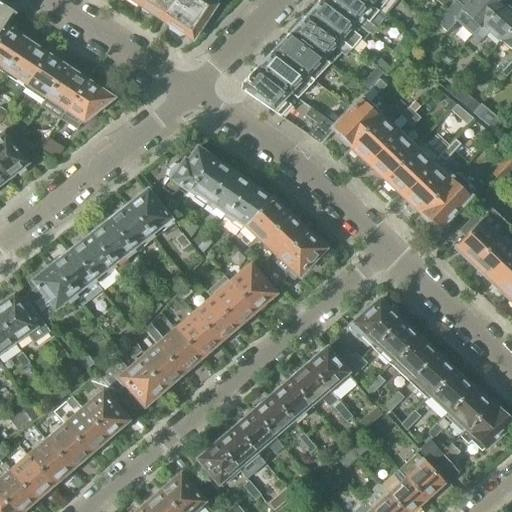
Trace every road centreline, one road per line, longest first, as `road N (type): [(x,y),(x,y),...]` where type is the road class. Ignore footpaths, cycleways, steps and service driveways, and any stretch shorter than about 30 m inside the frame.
road 1 (residential): [(91,511),(391,246)]
road 2 (residential): [(391,246),(193,94)]
road 3 (residential): [(0,249),(193,94)]
road 4 (residential): [(193,94),(48,0)]
road 5 (residential): [(511,364),(391,246)]
road 6 (residential): [(193,94),(284,0)]
